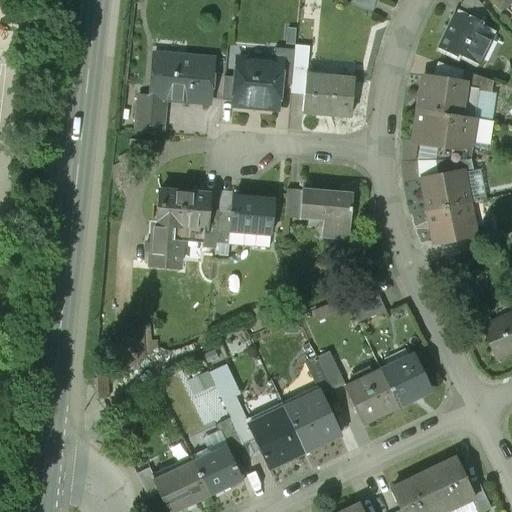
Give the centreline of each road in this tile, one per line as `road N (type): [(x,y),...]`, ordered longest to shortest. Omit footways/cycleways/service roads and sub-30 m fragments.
road 1 (tertiary): [(98,0),(46,459)]
road 2 (residential): [(477,411),(396,234),(382,153)]
road 3 (residential): [(272,511),(477,411)]
road 4 (residential): [(382,153),(387,88),(419,0)]
road 5 (residential): [(382,153),(282,145),(239,155)]
